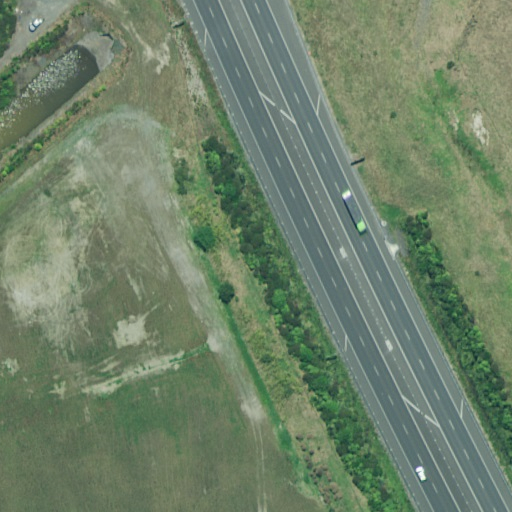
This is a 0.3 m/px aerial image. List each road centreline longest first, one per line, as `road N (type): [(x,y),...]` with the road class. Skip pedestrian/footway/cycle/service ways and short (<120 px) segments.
road 1 (motorway): [(255,0),(360,243),(497,511)]
road 2 (motorway): [(452,511),(317,257),(215,0)]
